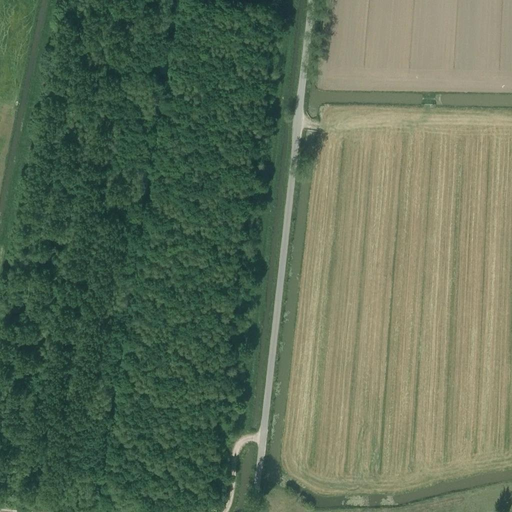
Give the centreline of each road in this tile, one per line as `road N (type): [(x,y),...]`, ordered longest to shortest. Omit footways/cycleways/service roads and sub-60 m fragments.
road 1 (unclassified): [(252,511),(311,0)]
road 2 (track): [(3,244),(58,0)]
